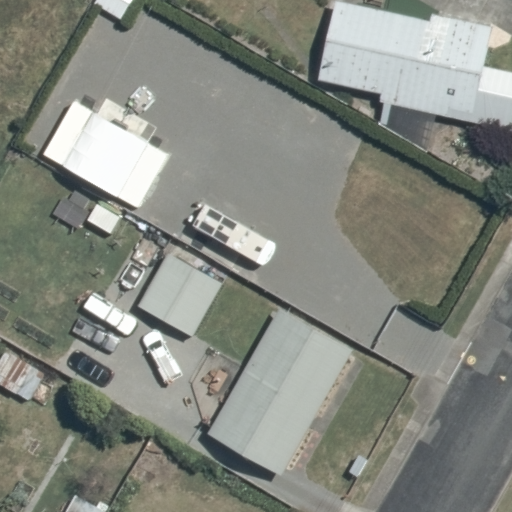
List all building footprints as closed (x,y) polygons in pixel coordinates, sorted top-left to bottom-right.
[(397,94),(394,106),(511,130),(511,68),(500,66),(508,27),(441,14),(440,21),(348,3),(332,81),(397,94)] [(163,153),(66,99),(35,154),(133,208),(163,153)] [(171,256),(144,305),(204,339),(231,290),(171,256)] [(290,308),(288,311),(220,436),(295,477),(365,349),(290,308)] [(40,372),(0,350),(0,387),(25,401),(40,372)] [(90,511),(59,494),(49,511),(90,511)]
